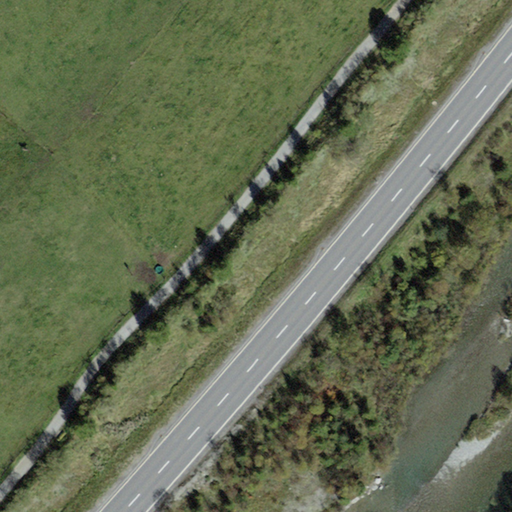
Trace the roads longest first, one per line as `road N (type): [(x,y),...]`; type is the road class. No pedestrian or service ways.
road 1 (track): [(0,495),(103,356),(177,283),(404,0)]
road 2 (primary): [(511,53),(124,511)]
